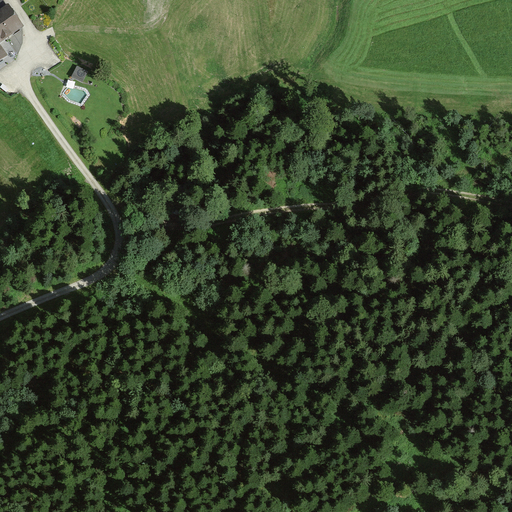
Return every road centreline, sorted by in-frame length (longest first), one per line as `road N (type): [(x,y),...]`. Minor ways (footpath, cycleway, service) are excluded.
road 1 (track): [(107,202),(178,227),(437,190),(511,203)]
road 2 (track): [(17,80),(107,202),(119,243),(91,279),(0,318)]
